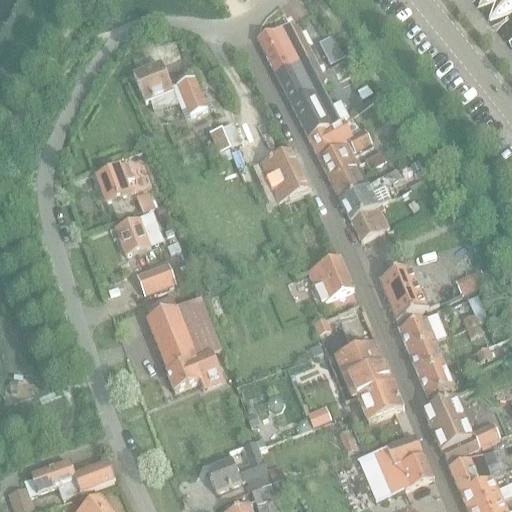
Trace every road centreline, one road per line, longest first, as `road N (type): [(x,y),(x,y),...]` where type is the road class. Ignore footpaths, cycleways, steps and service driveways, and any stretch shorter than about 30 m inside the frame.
road 1 (residential): [(145,511),(50,233),(48,159),(101,54),(125,32),(162,21),(238,30)]
road 2 (residential): [(459,511),(356,270),(238,30)]
road 3 (tertiary): [(511,114),(415,0)]
